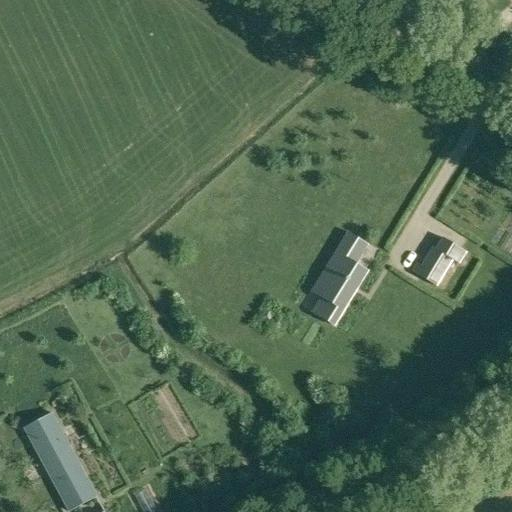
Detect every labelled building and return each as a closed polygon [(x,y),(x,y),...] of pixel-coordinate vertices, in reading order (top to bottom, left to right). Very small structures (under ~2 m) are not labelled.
[(398,181),(393,179),(384,196),(423,214),(442,176),(454,181),(460,167),(423,150),(415,163),(408,159),(398,181)] [(349,189),(314,171),(285,236),(303,245),(279,293),(314,311),(352,233),(332,222),(349,189)] [(352,235),(322,297),(336,304),(328,321),(348,331),(376,271),(365,266),(374,246),(352,235)] [(428,277),(446,291),(473,254),(455,241),(428,277)] [(411,304),(427,301),(425,284),(408,287),(411,304)] [(156,459),(100,355),(60,376),(117,480),(156,459)] [(91,511),(106,505),(58,412),(28,428),(71,511),(75,511),(77,511),(91,511)]
